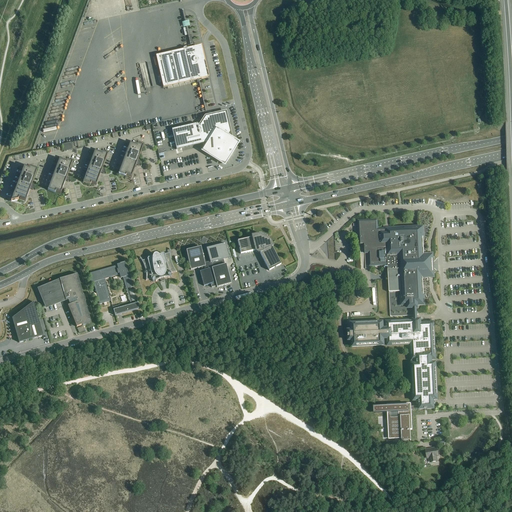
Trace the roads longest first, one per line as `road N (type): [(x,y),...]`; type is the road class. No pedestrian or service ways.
road 1 (track): [(397,511),(340,450),(195,363),(0,398)]
road 2 (residential): [(0,362),(297,277),(303,250)]
road 3 (primary): [(0,285),(69,254),(285,205)]
road 4 (primary): [(281,190),(56,242),(0,272)]
road 5 (unclassified): [(246,162),(21,219)]
road 6 (primary): [(511,138),(291,188)]
road 7 (primary): [(295,203),(511,154)]
road 8 (primary): [(239,7),(281,190)]
road 9 (primary): [(291,188),(250,6)]
road 10 (residential): [(203,0),(196,1),(200,18),(225,49),(246,162)]
road 11 (track): [(188,511),(230,434),(264,403)]
